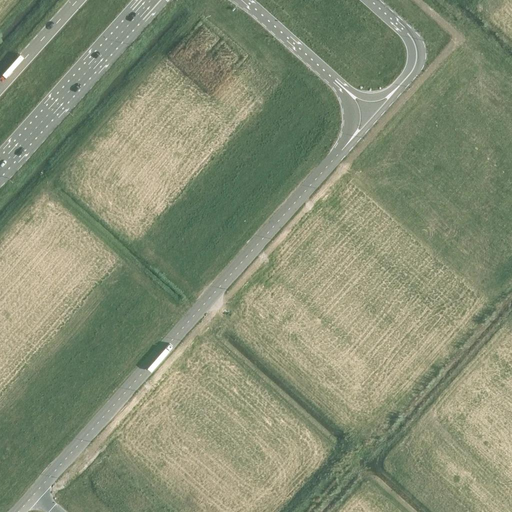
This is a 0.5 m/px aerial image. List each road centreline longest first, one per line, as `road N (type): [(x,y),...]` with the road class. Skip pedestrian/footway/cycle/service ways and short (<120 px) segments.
road 1 (unclassified): [(341,150),(17,511)]
road 2 (secondary): [(0,166),(150,0)]
road 3 (unclassified): [(245,0),(335,80)]
